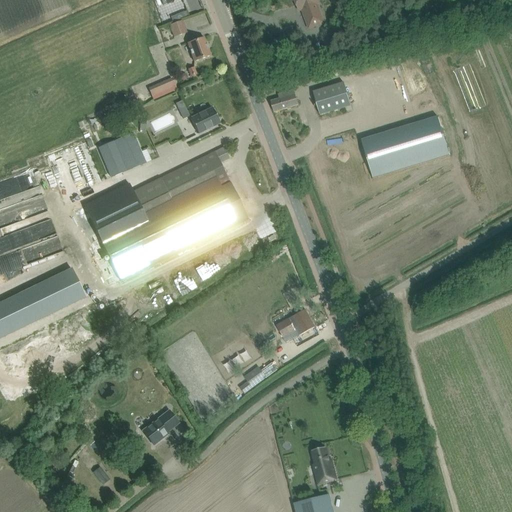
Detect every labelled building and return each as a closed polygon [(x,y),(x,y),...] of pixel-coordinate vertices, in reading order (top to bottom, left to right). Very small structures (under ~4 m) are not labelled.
[(294,0),(297,5),(298,5),(300,10),(302,10),(309,29),(324,23),(317,4),(319,4),(317,0),(294,0)] [(418,22),(422,32),(441,26),(441,25),(476,13),(471,0),(456,0),(459,7),(418,22)] [(204,38),(188,43),(194,61),(210,56),(204,38)] [(313,92),(320,115),(351,106),(348,96),(363,91),(361,86),(373,82),(371,75),(313,92)] [(153,96),(154,100),(174,91),(173,88),(176,86),(172,78),(148,88),(152,96),(153,96)] [(299,105),(294,90),(278,94),(280,99),(271,102),(274,112),(299,105)] [(183,101),(176,104),(184,120),(191,117),(183,101)] [(220,124),(212,108),(191,118),(198,134),(220,124)] [(438,117),(361,140),(373,179),(450,155),(438,117)] [(99,148),(111,177),(146,163),(133,133),(99,148)] [(97,233),(120,281),(248,219),(220,163),(229,159),(224,148),(133,192),(149,225),(104,247),(98,233),(97,233)] [(71,269),(0,303),(0,338),(85,298),(71,269)] [(297,331),(299,336),(315,327),(305,310),(276,326),(283,338),(297,331)] [(129,362),(140,357),(137,350),(126,354),(129,362)] [(248,381),(253,388),(271,375),(267,370),(262,374),(258,368),(245,377),(246,379),(248,381)] [(253,388),(248,381),(240,388),(245,394),(253,388)] [(169,411),(143,431),(154,445),(169,434),(167,432),(179,423),(169,411)] [(336,480),(331,460),(329,461),(326,447),(312,451),(316,465),(319,464),(321,473),(316,474),(318,484),(336,480)] [(109,480),(100,468),(94,473),(103,485),(109,480)] [(344,497),(365,491),(360,475),(349,478),(351,484),(341,487),(344,497)] [(296,511),(333,511),(329,495),(294,504),(296,511)]
